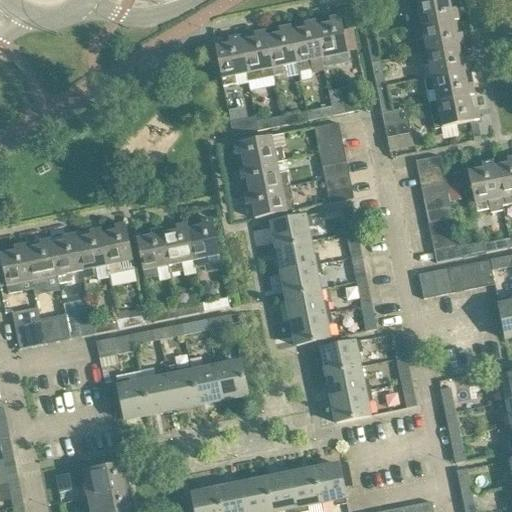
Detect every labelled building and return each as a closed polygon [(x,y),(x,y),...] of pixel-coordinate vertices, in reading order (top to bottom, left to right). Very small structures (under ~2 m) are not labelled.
[(422,27),(458,20),(456,10),(451,11),(448,0),(426,0),(409,4),(411,15),(407,16),(410,30),(414,29),(422,27)] [(366,38),(375,36),(370,11),(361,13),(366,38)] [(350,65),(348,54),(340,17),(330,20),(331,25),(316,27),(315,22),(314,23),(321,59),(323,66),(324,71),(350,65)] [(427,52),(463,44),(461,35),(456,36),(453,22),(458,21),(458,20),(422,27),(414,29),(417,42),(424,41),(427,52)] [(314,74),(324,71),(323,66),(321,59),(314,23),(305,25),(306,30),(291,32),(290,28),(289,28),(297,63),(298,71),(300,80),(314,77),(314,74)] [(285,66),(297,63),(289,28),(280,30),(281,35),(266,38),(265,33),(264,33),(271,69),(273,76),(287,74),(285,66)] [(240,37),(239,38),(247,74),(248,82),(273,76),(271,69),(264,33),(255,35),(256,40),(241,42),(240,37)] [(371,63),(380,61),(375,36),(366,38),(371,63)] [(235,76),(247,74),(239,38),(230,39),(231,44),(215,47),(223,87),(236,85),(235,76)] [(432,77),(468,69),(466,60),(461,61),(459,47),(463,46),(463,44),(427,52),(419,54),(422,67),(430,66),(432,77)] [(376,88),(385,86),(380,61),(371,63),(376,88)] [(437,102),(473,95),(472,85),(467,86),(464,72),(469,71),(468,69),(432,77),(424,79),(427,92),(435,91),(437,102)] [(381,114),(391,112),(385,86),(376,88),(381,114)] [(331,108),(333,117),(359,112),(354,87),(329,92),(332,108),(331,108)] [(473,95),(437,102),(429,104),(435,130),(479,121),(477,111),(472,112),(469,97),(474,96),(473,95)] [(308,122),(333,117),(331,108),(306,113),(308,122)] [(411,135),(407,115),(406,109),(391,112),(381,114),(387,140),(411,135)] [(283,127),(308,122),(306,113),(281,118),(283,127)] [(255,118),(230,123),(231,128),(233,137),(258,132),(256,123),(255,118)] [(258,132),(283,127),(281,118),(256,123),(258,132)] [(319,153),(343,148),(339,124),(314,129),(319,153)] [(271,137),(235,145),(237,155),(242,154),(244,168),(284,161),(282,149),(274,150),(271,137)] [(324,178),(349,173),(343,148),(319,153),(324,178)] [(418,174),(443,169),(440,157),(416,162),(418,174)] [(508,165),(494,168),(500,198),(502,207),(511,204),(511,158),(507,160),(508,165)] [(276,164),(284,162),(284,161),(244,168),(245,169),(240,170),(242,181),(247,180),(249,193),(289,185),(287,173),(279,175),(276,164)] [(500,198),(494,168),(493,163),(482,165),(483,170),(468,173),(476,212),(491,208),(489,201),(500,198)] [(421,186),(445,182),(443,169),(418,174),(421,186)] [(354,200),(349,173),(324,178),(329,205),(354,200)] [(423,199),(448,194),(445,182),(421,186),(423,199)] [(250,194),(245,195),(246,202),(247,205),(252,205),(255,220),(294,212),(292,199),(289,187),(289,186),(289,185),(249,193),(250,194)] [(426,212),(450,207),(448,194),(423,199),(426,212)] [(428,225),(453,220),(450,207),(426,212),(428,225)] [(347,235),(357,233),(352,208),(342,210),(347,235)] [(307,229),(313,228),(311,216),(271,224),(276,249),(310,242),(307,229)] [(222,271),(221,264),(212,220),(201,222),(202,227),(188,230),(187,225),(185,225),(193,262),(195,270),(205,268),(206,274),(222,271)] [(431,237),(455,232),(453,220),(428,225),(431,237)] [(133,261),(130,245),(125,225),(115,227),(116,232),(101,235),(100,230),(99,230),(106,267),(108,277),(135,271),(133,261)] [(182,264),(193,262),(185,225),(176,227),(177,232),(163,235),(162,230),(161,230),(169,266),(170,274),(183,272),(182,264)] [(95,269),(106,267),(99,230),(90,232),(91,237),(76,240),(75,235),(74,236),(81,272),(83,280),(96,277),(95,269)] [(156,269),(169,266),(161,230),(151,232),(152,237),(137,240),(145,279),(158,277),(156,269)] [(433,250),(458,245),(455,232),(431,237),(433,250)] [(352,259),(361,257),(357,233),(347,235),(352,259)] [(70,274),(81,272),(74,236),(65,238),(66,243),(51,245),(50,241),(49,241),(59,292),(60,292),(58,285),(71,283),(70,274)] [(484,254),(511,248),(511,247),(510,239),(482,245),(484,254)] [(41,248),(25,251),(31,282),(33,290),(47,288),(45,279),(56,277),(50,246),(49,241),(40,243),(41,248)] [(321,265),(318,254),(312,255),(310,242),(276,249),(281,273),(321,265)] [(433,250),(436,264),(461,259),(458,245),(433,250)] [(8,295),(33,290),(31,282),(24,246),(15,248),(16,253),(0,256),(8,295)] [(371,306),(366,281),(361,257),(352,259),(361,308),(371,306)] [(492,271),(511,267),(511,257),(490,262),(492,271)] [(495,286),(492,271),(490,262),(476,264),(482,289),(495,286)] [(468,291),(482,289),(476,264),(463,267),(468,291)] [(317,277),(323,276),(321,265),(281,273),(286,298),(320,291),(317,277)] [(453,294),(468,291),(463,267),(448,270),(453,294)] [(439,297),(453,294),(448,270),(434,273),(439,297)] [(424,300),(439,297),(434,273),(419,276),(424,300)] [(330,314),(328,303),(322,304),(320,291),(286,298),(291,322),(330,314)] [(511,338),(511,303),(511,304),(510,298),(497,300),(505,340),(511,338)] [(203,314),(230,308),(228,299),(201,304),(203,314)] [(179,318),(203,314),(201,304),(177,309),(179,318)] [(366,333),(376,331),(371,306),(361,308),(366,333)] [(149,324),(179,318),(177,309),(147,315),(149,324)] [(94,336),(92,326),(89,311),(64,316),(69,341),(94,336)] [(330,314),(291,322),(296,347),(304,345),(329,340),(326,326),(333,325),(330,314)] [(119,331),(149,324),(147,315),(117,321),(119,331)] [(44,346),(69,341),(64,316),(39,321),(44,346)] [(206,321),(208,331),(233,326),(231,316),(206,321)] [(20,351),(44,346),(39,321),(14,326),(20,351)] [(94,336),(119,331),(117,321),(92,326),(94,336)] [(184,336),(208,331),(206,321),(182,326),(184,336)] [(159,341),(184,336),(182,326),(157,331),(159,341)] [(135,346),(159,341),(157,331),(133,336),(135,346)] [(397,360),(406,358),(401,334),(392,336),(397,360)] [(118,349),(135,346),(133,336),(116,339),(96,343),(100,359),(119,355),(118,349)] [(357,355),(363,354),(360,342),(321,350),(326,375),(360,368),(357,355)] [(390,354),(388,343),(377,346),(379,357),(390,354)] [(402,384),(411,382),(406,358),(397,360),(402,384)] [(241,363),(226,366),(224,360),(214,362),(222,401),(247,396),(241,363)] [(198,406),(222,401),(214,362),(203,364),(204,370),(191,373),(198,406)] [(331,399),(371,391),(369,380),(362,381),(360,368),(326,375),(331,399)] [(198,406),(191,373),(178,376),(176,370),(165,372),(173,411),(198,406)] [(149,416),(173,411),(165,372),(154,374),(155,380),(142,383),(149,416)] [(501,404),(511,401),(511,375),(502,378),(505,392),(499,393),(501,404)] [(149,416),(142,383),(129,386),(128,379),(117,382),(125,421),(149,416)] [(402,384),(407,409),(416,407),(411,382),(402,384)] [(445,415),(455,413),(450,389),(440,391),(445,415)] [(370,417),(367,403),(373,402),(371,391),(331,399),(336,424),(370,417)] [(511,427),(511,426),(511,401),(501,404),(503,415),(509,414),(511,427)] [(0,435),(8,434),(3,409),(0,409),(0,435)] [(450,439),(460,437),(455,413),(445,415),(450,439)] [(0,442),(3,460),(13,458),(8,434),(0,435),(0,442)] [(450,439),(456,465),(465,463),(460,437),(450,439)] [(8,484),(18,482),(13,458),(3,460),(8,484)] [(92,498),(92,499),(125,492),(122,477),(127,476),(124,464),(84,473),(86,485),(89,485),(92,498)] [(334,501),(335,507),(347,505),(339,465),(314,470),(320,504),(334,501)] [(308,511),(307,506),(320,504),(314,470),(289,475),(296,511),(308,511)] [(462,497),(472,495),(467,470),(457,472),(462,497)] [(285,511),(296,511),(289,475),(265,480),(271,511),(278,511),(285,511)] [(58,478),(56,478),(60,496),(61,495),(72,493),(69,476),(58,478)] [(271,511),(265,480),(241,485),(246,511),(271,511)] [(13,509),(23,507),(18,482),(8,484),(13,509)] [(246,511),(241,485),(216,490),(220,511),(246,511)] [(220,511),(216,490),(192,495),(195,511),(220,511)] [(95,511),(94,511),(129,511),(128,504),(132,503),(130,491),(125,492),(92,499),(92,498),(89,499),(92,511),(95,511)] [(465,511),(475,511),(472,495),(462,497),(465,511)] [(405,511),(433,511),(432,503),(404,508),(405,511)]
